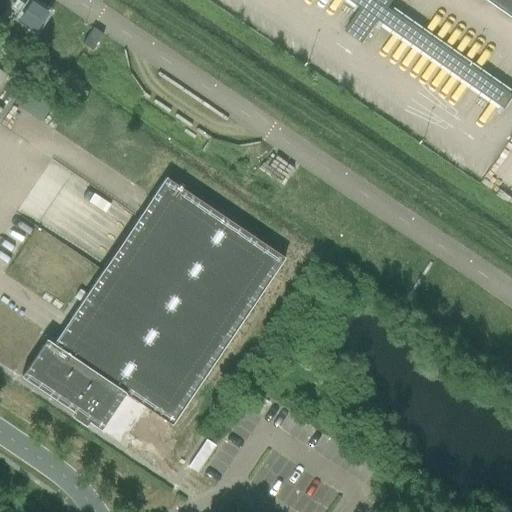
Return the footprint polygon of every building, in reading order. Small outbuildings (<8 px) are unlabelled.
[(511,0),(348,0),(358,7),(342,30),(361,43),(377,20),(503,108),(511,96),(511,94),(386,7),(391,0),(487,0),(511,17),(511,0)] [(93,28),(81,44),(91,51),(103,35),(93,28)] [(85,427),(87,424),(88,422),(100,431),(124,394),(171,425),(284,258),(165,178),(53,344),(45,339),(20,377),(74,413),(71,417),(85,427)] [(261,399),(254,394),(248,403),(255,408),(261,399)] [(187,467),(191,470),(197,473),(215,446),(205,440),(187,467)]
